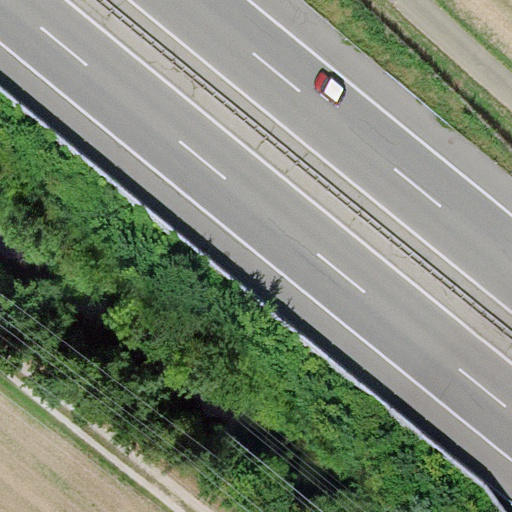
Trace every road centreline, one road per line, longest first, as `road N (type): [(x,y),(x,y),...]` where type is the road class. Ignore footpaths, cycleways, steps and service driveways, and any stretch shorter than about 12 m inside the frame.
road 1 (motorway): [(7,0),(511,412)]
road 2 (motorway): [(511,260),(192,0)]
road 3 (track): [(0,363),(183,511)]
road 4 (unclassified): [(412,0),(511,89)]
